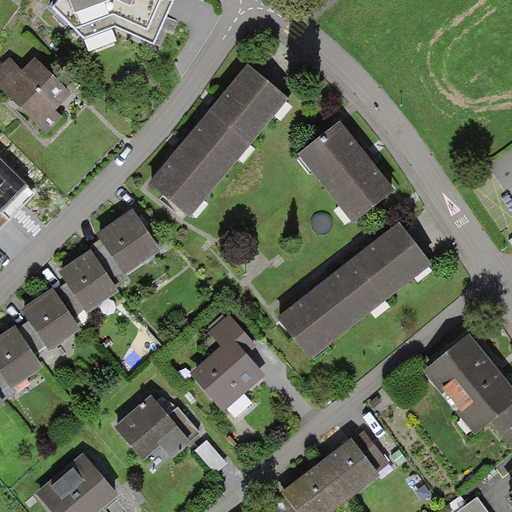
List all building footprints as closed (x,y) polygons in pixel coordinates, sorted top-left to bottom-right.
[(85,38),(116,26),(155,44),(175,0),(59,0),(56,6),(85,38)] [(10,56),(0,65),(0,86),(46,133),(62,117),(55,109),(71,92),(36,56),(23,69),(10,56)] [(289,103),(248,70),(202,127),(243,160),(289,103)] [(338,126),(299,158),(352,222),(391,190),(338,126)] [(243,160),(202,127),(155,185),(196,218),(243,160)] [(0,211),(9,220),(37,192),(0,155),(0,211)] [(103,246),(118,272),(156,250),(133,210),(94,232),(103,246)] [(0,228),(9,220),(0,211),(0,228)] [(429,264),(394,223),(337,272),(372,313),(429,264)] [(118,272),(103,246),(57,272),(65,285),(80,311),(125,285),(118,272)] [(372,313),(337,272),(279,320),(314,361),(372,313)] [(80,311),(65,285),(19,311),(24,321),(41,350),(87,324),(80,311)] [(225,343),(193,370),(221,404),(265,369),(249,350),(259,342),(235,313),(214,330),(225,343)] [(41,350),(24,321),(0,335),(0,381),(4,389),(49,362),(41,350)] [(511,385),(470,334),(424,371),(474,433),(491,420),(511,446),(511,385)] [(4,389),(0,381),(0,406),(11,399),(4,389)] [(157,396),(119,424),(142,454),(161,439),(172,454),(202,431),(181,403),(169,412),(157,396)] [(354,440),(352,438),(321,462),(350,499),(381,475),(379,472),(390,464),(364,432),(354,440)] [(87,453),(42,491),(59,511),(97,511),(121,492),(87,453)] [(333,511),(350,499),(321,462),(282,494),(296,511),(333,511)] [(488,511),(478,498),(459,511),(488,511)]
